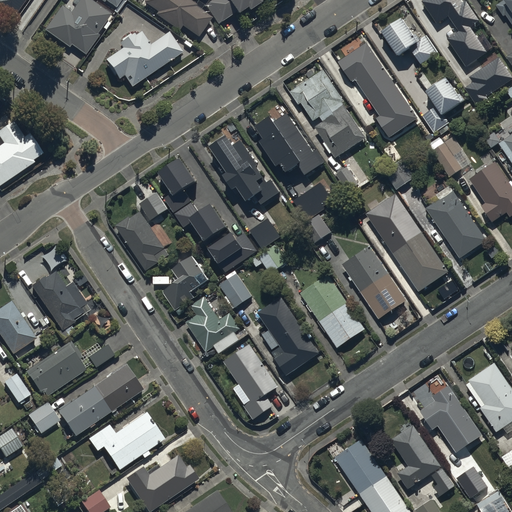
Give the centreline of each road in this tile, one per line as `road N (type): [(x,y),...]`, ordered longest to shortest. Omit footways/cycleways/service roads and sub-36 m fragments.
road 1 (residential): [(61,197),(252,466)]
road 2 (residential): [(252,466),(511,287)]
road 3 (residential): [(124,156),(355,0)]
road 4 (residential): [(0,55),(102,127),(124,156)]
